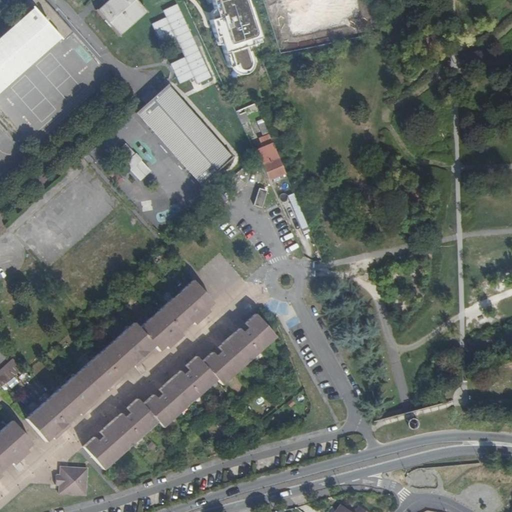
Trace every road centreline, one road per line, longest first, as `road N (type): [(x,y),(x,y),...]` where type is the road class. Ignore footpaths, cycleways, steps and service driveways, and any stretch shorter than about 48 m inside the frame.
road 1 (secondary): [(371,452),(168,511)]
road 2 (residential): [(367,429),(287,281)]
road 3 (secondary): [(354,474),(430,453),(511,446)]
road 4 (secondary): [(216,511),(354,474)]
road 5 (secondary): [(511,443),(472,435),(371,452)]
